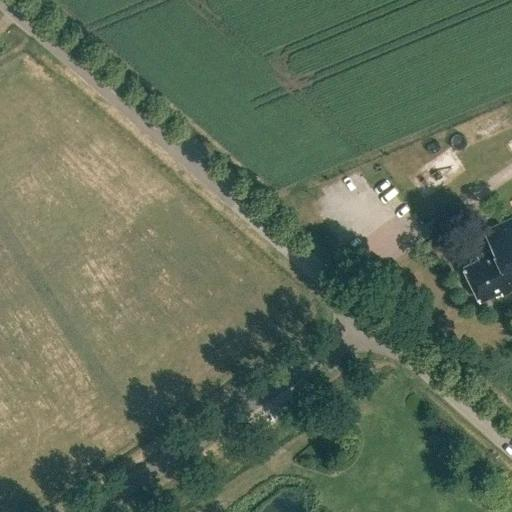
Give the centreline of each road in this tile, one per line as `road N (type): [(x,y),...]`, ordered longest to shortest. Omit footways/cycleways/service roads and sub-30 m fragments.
road 1 (tertiary): [(371,321),(4,0)]
road 2 (tertiary): [(91,511),(371,321)]
road 3 (tertiary): [(371,321),(511,448)]
